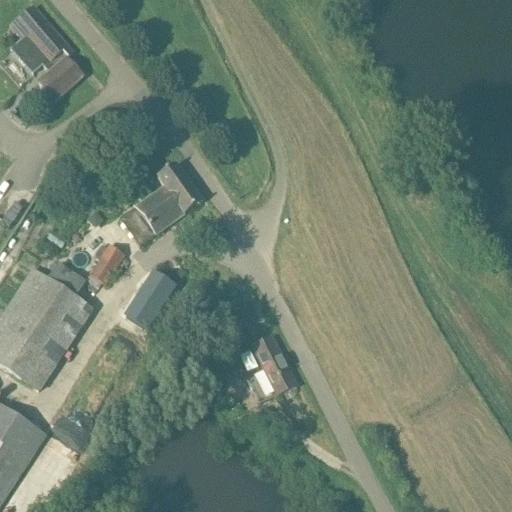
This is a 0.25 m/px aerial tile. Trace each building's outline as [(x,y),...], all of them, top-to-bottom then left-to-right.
[(18,24),(10,31),(23,45),(13,54),(33,76),(42,69),(50,77),(38,87),(54,105),(68,94),(82,80),(67,63),(68,62),(74,57),(33,11),(28,15),(18,24)] [(36,99),(29,104),(35,111),(42,105),(36,99)] [(25,116),(22,121),(24,126),(30,127),(33,122),(31,117),(25,116)] [(156,197),(119,223),(139,250),(171,227),(184,217),(185,218),(187,217),(190,215),(203,205),(176,168),(163,177),(159,180),(158,181),(165,190),(156,197)] [(124,259),(109,249),(90,280),(105,289),(124,259)] [(86,286),(58,267),(48,283),(34,274),(0,324),(0,370),(39,396),(94,312),(76,301),(86,286)] [(154,276),(125,321),(146,334),(174,290),(154,276)] [(253,353),(236,362),(260,408),(277,399),(278,401),(279,400),(297,391),(272,343),(253,353)] [(0,508),(45,439),(0,409),(0,508)]
